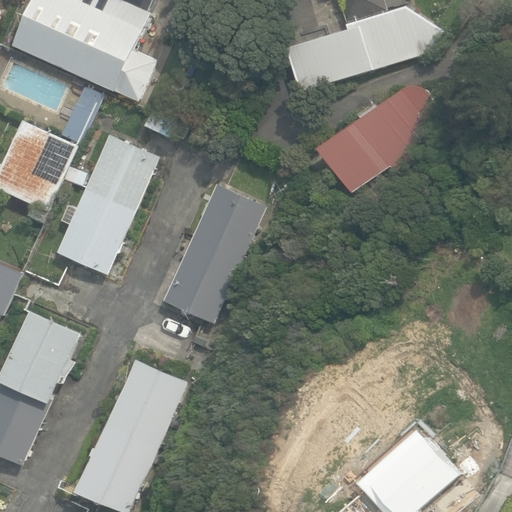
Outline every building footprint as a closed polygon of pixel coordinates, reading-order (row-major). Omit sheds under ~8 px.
[(39,0),(19,46),(144,101),(162,61),(139,51),(157,13),(127,0),(39,0)] [(345,0),(352,20),(410,2),(409,0),(345,0)] [(294,48),(306,92),(434,56),(449,31),(412,7),(352,24),(354,31),(294,48)] [(197,83),(180,76),(170,100),(188,107),(197,83)] [(26,120),(0,180),(0,184),(55,208),(63,189),(70,192),(79,170),(75,169),(107,95),(87,87),(66,137),(26,120)] [(327,148),(357,193),(420,156),(438,114),(440,110),(440,102),(437,95),(431,89),(424,87),(416,88),(409,92),(327,148)] [(64,252),(115,275),(167,158),(115,134),(82,208),(74,205),(67,220),(76,225),(64,252)] [(170,301),(220,324),(273,207),(223,184),(170,301)] [(35,204),(30,216),(45,223),(50,212),(35,204)] [(254,257),(261,260),(266,249),(259,246),(254,257)] [(0,329),(4,321),(1,320),(3,315),(7,316),(21,284),(0,275),(0,329)] [(0,388),(0,449),(29,462),(57,397),(87,330),(36,308),(0,388)] [(84,490),(131,511),(135,511),(194,382),(144,359),(84,490)] [(423,511),(433,504),(439,511),(462,511),(482,496),(425,430),(362,483),(386,511),(423,511)]
